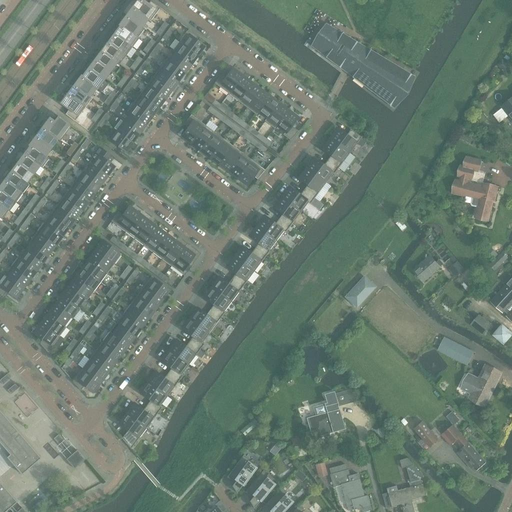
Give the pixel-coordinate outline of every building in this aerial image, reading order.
[(151,20),(160,8),(150,1),(148,4),(141,0),(137,0),(132,7),(148,19),(151,20)] [(148,19),(132,7),(126,16),(142,27),(148,19)] [(142,27),(126,16),(119,24),(137,38),(144,29),(142,27)] [(137,38),(119,24),(119,25),(120,26),(114,34),(129,46),(132,47),(138,39),(137,38)] [(352,58),(359,44),(326,24),(319,35),(311,46),(342,69),(343,69),(352,58)] [(204,46),(195,40),(198,37),(188,29),(179,42),(181,44),(198,56),(204,46)] [(129,46),(114,34),(107,43),(123,54),(129,46)] [(198,56),(181,44),(179,42),(173,51),(175,52),(191,64),(198,56)] [(123,54),(107,43),(101,51),(116,63),(119,65),(125,56),(123,54)] [(366,48),(359,44),(352,58),(343,69),(349,74),(356,61),(366,48)] [(404,92),(414,76),(366,48),(356,61),(349,74),(393,107),(404,92)] [(116,63),(101,51),(94,60),(110,72),(116,63)] [(191,64),(175,52),(168,61),(184,73),(191,64)] [(138,65),(142,60),(138,57),(137,58),(135,57),(133,59),(135,61),(134,62),(138,65)] [(184,73),(168,61),(166,59),(160,68),(162,70),(178,82),(184,73)] [(511,67),(502,59),(497,65),(506,73),(511,67)] [(110,72),(94,60),(88,69),(103,81),(110,72)] [(178,82),(162,70),(160,68),(153,77),(155,78),(171,90),(178,82)] [(228,94),(242,76),(232,68),(232,69),(226,77),(221,74),(214,83),(228,94)] [(88,69),(82,77),(81,78),(97,89),(103,81),(88,69)] [(97,89),(81,78),(82,77),(81,76),(73,85),(89,97),(96,89),(97,89)] [(237,101),(251,82),(242,76),(228,94),(237,101)] [(171,90),(155,78),(153,77),(146,85),(149,87),(165,99),(171,90)] [(247,108),(260,89),(251,82),(237,101),(247,108)] [(89,97),(73,85),(67,94),(85,108),(92,99),(89,97)] [(165,99),(149,87),(146,85),(140,94),(142,96),(158,108),(165,99)] [(256,115),(269,96),(260,89),(247,108),(256,115)] [(75,122),(85,108),(67,94),(60,103),(69,109),(65,115),(75,122)] [(158,108),(142,96),(140,94),(133,103),(136,105),(152,117),(158,108)] [(265,121),(279,103),(269,96),(256,115),(258,112),(266,118),(264,121),(265,121)] [(503,108),(493,115),(500,123),(509,116),(511,119),(511,98),(502,106),(503,108)] [(152,117),(136,105),(133,103),(127,112),(129,113),(145,125),(152,117)] [(274,128),(288,110),(279,103),(265,121),(274,128)] [(291,126),(297,118),(297,117),(288,110),(274,128),(274,129),(277,126),(285,132),(283,135),(290,141),(298,131),(291,126)] [(145,125),(129,113),(123,122),(139,134),(145,125)] [(191,143),(205,125),(191,115),(184,124),(188,128),(182,136),(182,135),(181,136),(191,143)] [(60,141),(71,127),(62,119),(58,125),(49,118),(42,128),(57,139),(60,141)] [(139,134),(123,122),(116,131),(132,143),(139,134)] [(200,150),(214,132),(205,125),(191,143),(200,150)] [(57,139),(42,128),(35,136),(51,148),(57,139)] [(350,130),(346,135),(341,131),(337,128),(330,138),(349,153),(361,137),(350,129),(350,130)] [(132,143),(116,131),(110,140),(107,138),(103,143),(113,150),(117,145),(125,151),(125,152),(132,143)] [(209,157),(223,139),(214,132),(200,150),(209,157)] [(51,148),(35,136),(29,145),(30,146),(48,159),(45,157),(51,148)] [(349,153),(330,138),(322,149),(326,151),(331,155),(327,160),(338,168),(349,153)] [(219,164),(232,146),(223,139),(209,157),(219,164)] [(48,159),(30,146),(23,154),(39,166),(41,168),(48,159)] [(228,171),(242,153),(232,146),(219,164),(228,171)] [(113,166),(105,160),(109,155),(100,148),(89,163),(91,165),(107,177),(114,167),(114,166),(113,166)] [(237,178),(251,160),(242,153),(228,171),(237,178)] [(39,166),(23,154),(17,163),(32,175),(39,166)] [(334,174),(338,168),(327,160),(323,165),(317,161),(317,160),(314,158),(306,168),(326,183),(333,173),(334,174)] [(495,201),(498,187),(483,184),(483,187),(467,183),(469,178),(471,179),(473,169),(479,170),(481,161),(467,158),(465,167),(461,166),(459,176),(461,177),(460,182),(457,181),(454,193),(464,195),(464,194),(473,196),(471,204),(472,206),(478,208),(476,217),(489,220),(494,201),(495,201)] [(257,179),(265,170),(251,160),(237,178),(247,185),(247,184),(253,176),(257,179)] [(32,175),(17,163),(10,172),(26,183),(32,175)] [(107,177),(91,165),(89,163),(82,172),(85,174),(100,185),(107,177)] [(326,183),(306,168),(298,178),(302,181),(307,185),(303,190),(314,198),(326,183)] [(26,183),(10,172),(4,180),(19,192),(26,183)] [(100,185),(85,174),(82,172),(76,181),(78,182),(94,194),(100,185)] [(19,192),(4,180),(0,185),(0,190),(13,200),(19,192)] [(94,194),(78,182),(76,181),(70,189),(72,191),(87,203),(94,194)] [(310,204),(314,198),(303,190),(300,195),(292,190),(292,189),(289,187),(281,197),(301,212),(308,202),(310,204)] [(87,203),(72,191),(70,189),(63,198),(65,200),(81,211),(87,203)] [(13,200),(0,190),(0,204),(8,210),(9,211),(15,202),(13,200)] [(301,212),(281,197),(274,207),(277,210),(283,214),(279,219),(290,227),(301,212)] [(81,211),(65,200),(63,198),(57,206),(59,208),(74,220),(81,211)] [(74,220),(59,208),(57,206),(50,215),(52,217),(68,229),(74,220)] [(125,232),(138,213),(129,206),(128,207),(129,207),(123,215),(118,212),(111,221),(125,232)] [(134,238),(148,220),(138,213),(125,232),(134,238)] [(68,229),(52,217),(50,215),(44,224),(46,226),(61,237),(68,229)] [(285,233),(290,227),(279,219),(275,224),(267,219),(268,218),(264,216),(257,226),(276,241),(283,231),(285,233)] [(143,245),(157,227),(148,220),(134,238),(143,245)] [(61,237),(46,226),(44,224),(37,232),(39,234),(55,246),(61,237)] [(276,241),(257,226),(249,236),(252,239),(252,238),(258,243),(255,248),(265,256),(270,251),(269,250),(276,241)] [(152,252),(166,234),(157,227),(143,245),(152,252)] [(55,246),(39,234),(37,232),(31,241),(33,243),(49,254),(55,246)] [(161,259),(175,241),(166,234),(152,252),(161,259)] [(118,252),(104,241),(103,240),(96,250),(111,261),(118,252),(118,251),(118,252)] [(171,266),(185,248),(175,241),(161,259),(171,266)] [(49,254),(33,243),(26,251),(42,263),(49,254)] [(254,272),(265,256),(255,248),(251,253),(245,249),(242,247),(234,257),(254,272)] [(187,264),(193,256),(194,256),(194,255),(185,248),(171,266),(184,276),(191,267),(187,264)] [(111,261),(96,250),(89,259),(104,271),(107,273),(114,264),(111,261)] [(42,263),(26,251),(20,260),(36,272),(42,263)] [(423,282),(442,266),(444,264),(440,259),(436,263),(430,256),(413,271),(423,282)] [(254,272),(234,257),(227,267),(230,269),(236,273),(232,279),(243,287),(254,272)] [(36,272),(20,260),(17,258),(11,267),(14,269),(29,280),(36,272)] [(104,271),(89,259),(82,268),(98,280),(104,271)] [(455,277),(464,269),(458,261),(448,269),(455,277)] [(29,280),(14,269),(11,267),(4,275),(7,277),(23,289),(29,280)] [(101,282),(98,280),(82,268),(75,277),(94,291),(101,282)] [(357,308),(376,287),(364,276),(345,297),(357,308)] [(23,289),(7,277),(0,286),(0,285),(0,297),(1,299),(7,291),(15,297),(16,298),(23,289)] [(94,291),(75,277),(68,287),(84,298),(87,300),(94,291)] [(168,290),(154,279),(155,279),(154,279),(151,277),(144,286),(162,300),(169,290),(168,290)] [(231,302),(243,287),(232,279),(228,284),(222,280),(219,277),(212,287),(228,300),(231,302)] [(507,284),(491,302),(503,313),(505,310),(509,314),(507,316),(511,320),(511,279),(508,284),(507,284)] [(162,300),(144,286),(137,295),(155,309),(162,300)] [(84,298),(68,287),(61,296),(77,307),(84,298)] [(231,302),(228,300),(212,287),(204,297),(207,300),(214,305),(210,310),(221,318),(225,312),(224,311),(231,302)] [(155,309),(137,295),(130,304),(148,318),(155,309)] [(80,310),(77,307),(61,296),(55,305),(70,317),(73,319),(80,310)] [(148,318),(130,304),(123,313),(142,327),(148,318)] [(70,317),(55,305),(48,314),(63,326),(70,317)] [(209,333),(221,318),(210,310),(206,315),(201,311),(197,308),(190,318),(209,333)] [(142,327),(123,313),(116,323),(135,336),(142,327)] [(63,326),(48,314),(41,323),(56,335),(63,326)] [(491,325),(479,315),(471,325),(484,335),(491,325)] [(209,333),(190,318),(182,328),(185,331),(186,331),(193,336),(189,342),(200,350),(204,344),(202,343),(209,333)] [(47,353),(59,337),(56,335),(41,323),(34,333),(34,334),(34,333),(42,339),(39,343),(47,353)] [(135,336),(116,323),(109,332),(128,346),(135,336)] [(128,346),(109,332),(103,341),(121,355),(128,346)] [(474,352),(446,339),(444,338),(438,350),(468,365),(474,352)] [(188,365),(200,350),(189,342),(185,347),(180,343),(176,340),(169,350),(185,363),(188,365)] [(121,355),(103,341),(96,350),(114,364),(121,355)] [(114,364),(96,350),(89,359),(107,373),(114,364)] [(188,365),(185,363),(169,350),(161,360),(165,363),(172,368),(168,373),(179,381),(183,376),(181,374),(188,365)] [(107,373),(89,359),(82,369),(100,382),(107,373)] [(485,406),(501,373),(487,366),(482,377),(470,371),(461,388),(472,394),(469,399),(485,406)] [(100,382),(82,369),(72,381),(80,391),(84,385),(92,391),(92,392),(93,392),(100,382)] [(167,396),(179,381),(168,373),(164,378),(158,374),(155,371),(148,382),(164,394),(167,396)] [(0,381),(3,385),(10,379),(6,374),(0,379),(0,381)] [(167,396),(164,394),(148,382),(140,392),(143,394),(151,400),(147,405),(158,413),(162,407),(160,406),(167,396)] [(11,394),(18,388),(15,384),(7,390),(11,394)] [(341,416),(339,410),(339,409),(338,405),(342,404),(342,405),(355,402),(351,389),(335,394),(334,391),(324,394),(327,403),(324,404),(314,407),(316,415),(306,418),(312,438),(313,438),(312,435),(325,432),(327,436),(329,436),(329,433),(332,432),(332,433),(345,429),(342,419),(338,420),(337,417),(341,416)] [(146,428),(158,413),(147,405),(143,410),(137,406),(138,406),(134,403),(127,413),(146,428)] [(40,458),(0,410),(0,511),(4,511),(17,502),(0,482),(0,472),(10,462),(21,474),(40,458)] [(460,420),(453,412),(447,416),(454,425),(460,420)] [(131,449),(146,428),(127,413),(119,424),(122,426),(128,430),(122,439),(131,449)] [(245,436),(258,424),(254,419),(240,431),(245,436)] [(439,440),(425,423),(423,421),(413,429),(430,448),(431,447),(439,440)] [(486,463),(468,443),(453,425),(442,435),(451,446),(455,442),(461,449),(457,453),(470,468),(472,466),(477,471),(486,463)] [(386,434),(380,428),(376,432),(382,439),(386,434)] [(65,443),(59,435),(58,435),(53,439),(60,447),(65,443)] [(64,451),(69,447),(65,443),(60,447),(64,451)] [(283,448),(277,454),(283,459),(287,453),(288,453),(285,450),(283,448)] [(74,469),(85,459),(77,450),(66,459),(74,469)] [(249,477),(256,467),(247,461),(249,459),(243,455),(227,477),(234,483),(232,486),(236,493),(242,485),(244,486),(250,478),(249,477)] [(387,493),(382,494),(386,508),(397,505),(397,503),(400,502),(403,511),(402,511),(414,511),(410,498),(424,494),(425,496),(422,484),(421,484),(420,479),(423,477),(407,458),(399,461),(401,468),(406,467),(411,487),(397,491),(396,486),(386,489),(387,493)] [(327,474),(324,463),(315,465),(318,476),(327,474)] [(363,493),(359,479),(358,474),(349,476),(348,470),(330,474),(333,487),(341,485),(346,506),(347,506),(348,511),(353,510),(354,510),(354,509),(361,508),(361,511),(365,511),(371,510),(367,495),(363,497),(362,494),(363,493)] [(267,493),(276,481),(268,474),(268,475),(263,471),(245,492),(252,498),(249,501),(254,509),(260,501),(261,502),(268,494),(267,493)] [(284,510),(292,501),(285,494),(286,492),(281,487),(262,508),(266,511),(284,511),(285,511),(284,510)] [(229,511),(220,501),(215,505),(216,507),(210,511),(229,511)]
